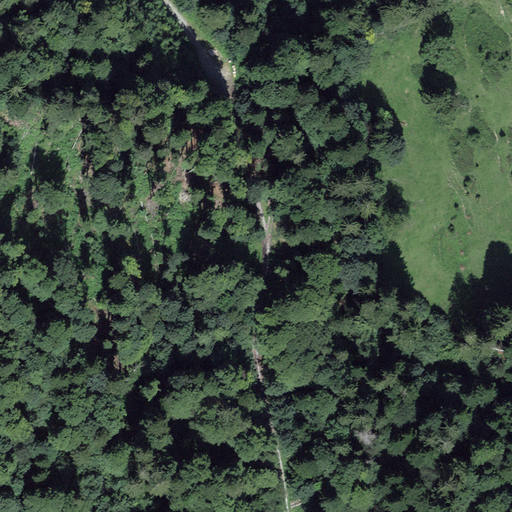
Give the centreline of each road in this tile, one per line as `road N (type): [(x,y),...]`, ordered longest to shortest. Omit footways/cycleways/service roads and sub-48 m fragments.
road 1 (track): [(162,0),(229,109),(265,222),(257,357),(285,511)]
road 2 (track): [(511,397),(400,363),(378,343),(314,220),(288,120),(278,110),(267,122),(266,236)]
